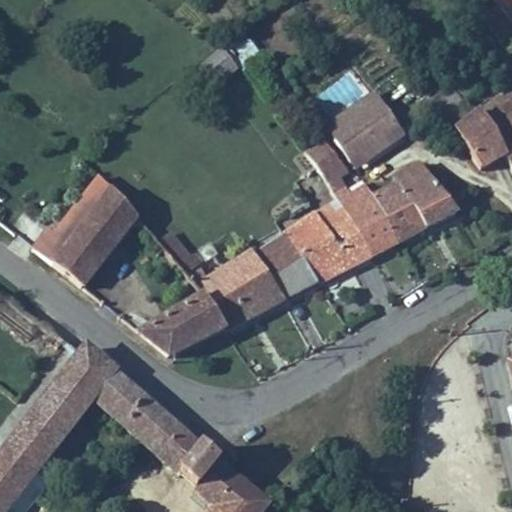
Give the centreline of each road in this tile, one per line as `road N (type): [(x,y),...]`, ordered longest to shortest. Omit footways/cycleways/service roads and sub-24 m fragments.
road 1 (residential): [(0,249),(217,410),(248,405),(511,260)]
road 2 (residential): [(511,308),(493,323),(490,341),(511,429)]
